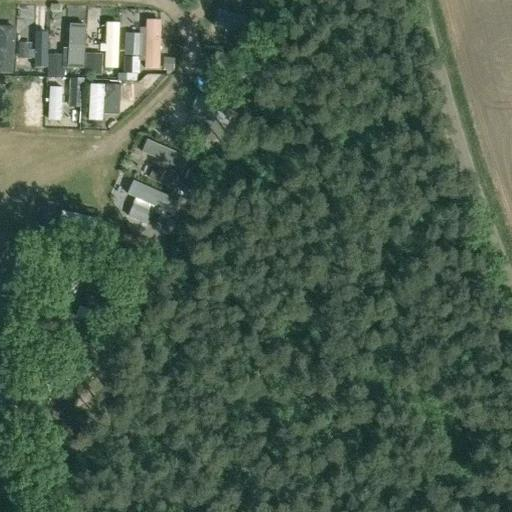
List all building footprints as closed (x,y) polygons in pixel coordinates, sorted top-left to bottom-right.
[(218,12),(215,27),(261,35),(264,21),(218,12)] [(164,68),(162,19),(146,20),(148,69),(164,68)] [(0,73),(16,74),(17,28),(0,27),(0,73)] [(125,34),(124,52),(139,52),(139,34),(125,34)] [(20,43),(19,59),(28,59),(29,51),(29,43),(20,43)] [(85,54),(84,76),(101,76),(102,55),(85,54)] [(48,55),(47,77),(64,77),(64,68),(61,68),(62,56),(49,55),(48,55)] [(124,58),(123,74),(136,74),(138,74),(139,61),(139,58),(124,58)] [(165,59),(165,70),(166,70),(173,71),(173,59),(165,59)] [(79,86),(51,85),(50,121),(65,121),(65,107),(79,107),(79,86)] [(104,85),(104,101),(120,101),(120,86),(104,85)] [(200,95),(184,126),(222,145),(238,113),(200,95)] [(199,155),(194,167),(199,169),(204,157),(199,155)] [(164,172),(159,183),(173,190),(178,179),(164,172)] [(178,198),(170,217),(178,220),(187,202),(178,198)] [(132,204),(127,217),(147,226),(152,213),(132,204)] [(159,216),(153,229),(169,235),(175,220),(164,215),(160,213),(159,216)] [(89,237),(88,244),(96,246),(97,239),(89,237)] [(51,240),(49,249),(62,252),(64,243),(51,240)] [(31,285),(31,251),(17,251),(16,285),(31,285)] [(61,296),(57,306),(71,310),(74,300),(61,296)] [(87,297),(86,321),(104,321),(104,297),(87,297)] [(30,304),(29,317),(43,318),(43,305),(30,304)] [(0,419),(12,419),(12,382),(0,381),(0,419)]
